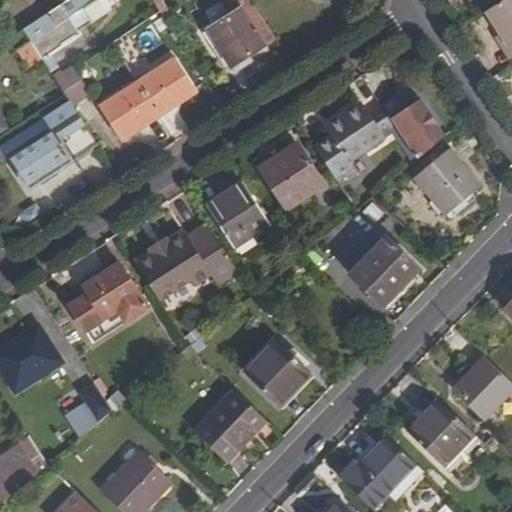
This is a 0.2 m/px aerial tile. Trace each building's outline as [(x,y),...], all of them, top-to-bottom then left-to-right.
[(74,0),(26,31),(45,60),(53,55),(80,38),(76,30),(69,19),(99,0),(74,0)] [(108,10),(101,0),(99,0),(69,19),(76,30),(108,10)] [(265,46),(276,40),(250,0),(223,0),(232,15),(241,10),(264,46),(265,46)] [(511,0),(503,0),(502,2),(486,12),(501,35),(509,47),(511,44),(511,0)] [(264,46),(241,10),(232,15),(210,30),(238,75),(256,64),(251,55),(264,46)] [(31,69),(45,60),(26,31),(12,40),(31,69)] [(497,38),(511,60),(511,44),(509,47),(501,35),(497,38)] [(62,68),(53,55),(45,60),(53,73),(62,68)] [(177,60),(140,83),(162,119),(176,110),(173,106),(197,92),(177,60)] [(62,68),(53,73),(71,102),(75,108),(92,96),(79,76),(75,69),(65,74),(62,68)] [(140,83),(101,108),(122,140),(144,125),(146,129),(162,119),(140,83)] [(420,101),(391,121),(396,130),(416,162),(445,138),(420,101)] [(45,119),(52,131),(11,158),(32,189),(74,162),(60,141),(64,138),(78,159),(99,146),(75,108),(71,102),(45,119)] [(333,137),(315,148),(338,184),(341,188),(358,177),(350,163),(367,152),(386,140),(384,137),(372,115),(365,105),(348,115),(354,124),(333,137)] [(383,109),(372,115),(384,137),(396,130),(391,121),(383,109)] [(328,128),(333,137),(354,124),(348,115),(328,128)] [(325,188),(299,147),(282,157),(284,160),(263,174),(287,213),(325,188)] [(448,215),(480,190),(452,151),(419,177),(448,215)] [(375,167),(367,152),(350,163),(358,177),(375,167)] [(235,249),(270,226),(243,184),(208,206),(235,249)] [(342,214),(353,207),(341,188),(338,184),(328,191),(342,214)] [(240,274),(208,225),(188,238),(186,234),(170,244),(152,255),(137,265),(161,304),(193,283),(196,289),(213,278),(220,289),(240,274)] [(385,304),(419,268),(387,237),(352,273),(385,304)] [(150,251),(152,255),(170,244),(167,240),(150,251)] [(150,310),(121,264),(84,287),(89,296),(71,307),(88,333),(119,312),(127,325),(150,310)] [(511,317),(511,300),(503,310),(511,317)] [(96,345),(127,325),(119,312),(88,333),(96,345)] [(0,366),(17,394),(63,364),(40,327),(0,352),(0,366)] [(308,375),(273,340),(244,372),(276,403),(290,388),(292,391),(308,375)] [(511,384),(488,361),(445,404),(474,434),(511,396),(511,384)] [(105,402),(95,385),(80,395),(86,406),(66,419),(80,441),(113,414),(105,402)] [(279,406),(292,391),(290,388),(276,403),(279,406)] [(224,461),(265,420),(235,391),(193,433),(224,461)] [(119,394),(105,402),(113,414),(115,417),(127,407),(119,394)] [(442,467),(474,434),(445,404),(425,425),(422,421),(408,435),(442,467)] [(31,437),(20,444),(40,474),(49,466),(31,437)] [(417,465),(390,439),(382,448),(361,470),(355,464),(340,479),(373,510),(388,495),(417,465)] [(355,464),(361,470),(382,448),(376,442),(355,464)] [(0,458),(0,495),(6,504),(40,474),(20,444),(0,458)] [(121,511),(142,511),(171,482),(140,454),(102,494),(121,511)] [(417,465),(388,495),(396,503),(425,473),(417,465)] [(97,511),(80,495),(63,511),(97,511)]
